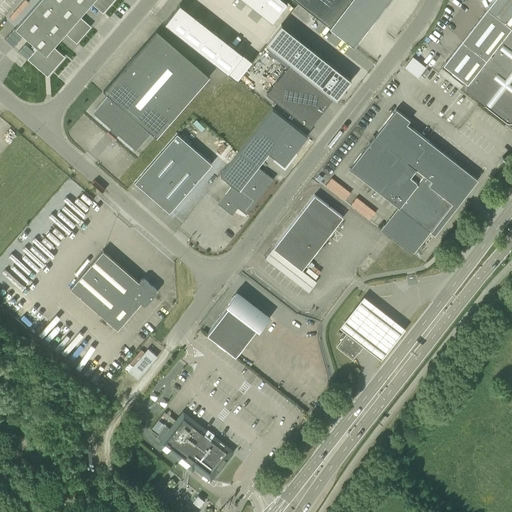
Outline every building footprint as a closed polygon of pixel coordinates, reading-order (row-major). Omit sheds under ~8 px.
[(76,42),(77,41),(83,34),(45,0),(39,0),(28,13),(59,39),(66,32),(76,42)] [(45,0),(83,34),(89,27),(90,26),(79,17),(86,9),(74,0),(45,0)] [(110,4),(105,0),(74,0),(86,9),(92,2),(103,12),(110,4)] [(263,0),(245,0),(257,9),(263,0)] [(288,2),(285,0),(263,0),(257,9),(273,21),(288,2)] [(295,0),(353,46),(388,0),(295,0)] [(511,0),(493,0),(487,9),(462,41),(443,65),(467,83),(466,85),(465,87),(466,89),(467,91),(468,92),(505,121),(507,122),(509,122),(511,122),(511,121),(511,0)] [(164,23),(180,36),(195,16),(179,4),(164,23)] [(53,47),(58,41),(59,39),(28,13),(15,28),(38,48),(28,59),(41,70),(53,69),(64,56),(53,47)] [(211,28),(195,16),(180,36),(196,48),(211,28)] [(285,59),(296,68),(311,48),(281,24),(265,44),(285,59)] [(227,41),(211,28),(196,48),(211,60),(227,41)] [(156,30),(103,91),(109,96),(93,113),(136,150),(151,133),(156,137),(209,76),(156,30)] [(227,41),(211,60),(227,73),(243,53),(227,41)] [(311,48),(296,68),(331,95),(336,99),(351,80),(311,48)] [(237,80),(252,60),(243,53),(227,73),(237,80)] [(305,128),(331,95),(296,68),(285,59),(258,91),(305,128)] [(238,152),(257,167),(268,153),(284,164),(306,135),(292,124),(272,109),(238,152)] [(349,169),(430,232),(434,235),(478,179),(407,123),(410,120),(396,109),(375,136),(373,135),(373,136),(374,137),(349,169)] [(134,182),(169,212),(212,164),(177,133),(134,182)] [(257,167),(238,152),(220,175),(232,185),(218,203),(232,214),(238,207),(246,214),(273,179),(257,167)] [(301,270),(343,217),(314,195),(273,248),(301,270)] [(301,270),(273,248),(265,258),(308,292),(316,281),(301,270)] [(139,282),(103,250),(70,288),(117,329),(141,302),(143,304),(146,304),(156,292),(156,289),(144,279),(141,279),(139,282)] [(260,325),(266,318),(269,315),(239,291),(231,302),(207,334),(235,356),(260,325)] [(341,328),(347,333),(349,330),(365,342),(363,345),(382,359),(405,329),(365,297),(341,328)] [(336,346),(352,358),(363,345),(365,342),(349,330),(347,333),(336,346)] [(129,371),(138,378),(157,356),(148,348),(144,353),(140,349),(125,367),(129,371)] [(151,429),(158,435),(156,437),(182,457),(181,458),(185,461),(188,459),(210,476),(212,473),(216,476),(231,457),(227,454),(229,451),(183,415),(178,422),(170,415),(167,419),(176,425),(172,430),(166,425),(158,419),(151,429)]
